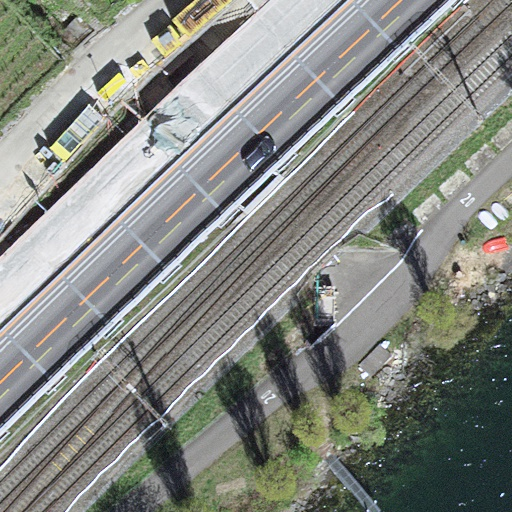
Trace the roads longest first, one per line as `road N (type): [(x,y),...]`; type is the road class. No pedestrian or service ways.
road 1 (track): [(133,511),(252,405),(340,349),(401,287),(444,220),(511,159)]
road 2 (primary): [(357,0),(0,344)]
